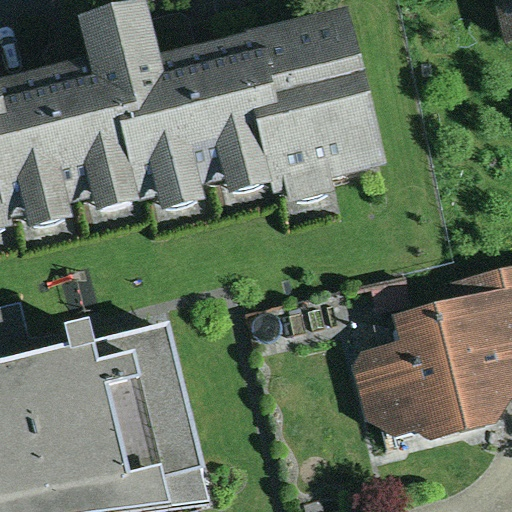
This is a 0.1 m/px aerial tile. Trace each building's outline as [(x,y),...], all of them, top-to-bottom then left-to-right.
[(511,0),(491,0),(504,58),(511,56),(511,0)] [(0,253),(27,247),(31,261),(78,250),(73,230),(89,226),(94,249),(144,238),(141,225),(156,222),(161,242),(209,231),(204,210),(224,205),(229,227),(288,213),(291,226),(334,216),(331,202),(386,189),(348,34),(161,79),(150,35),(79,52),(87,87),(0,108),(0,253)] [(364,362),(354,374),(367,427),(395,446),(417,445),(433,455),(494,441),(511,410),(511,278),(447,294),(454,318),(397,330),(402,355),(364,362)] [(0,391),(69,374),(64,351),(28,344),(21,311),(0,317),(0,391)] [(69,374),(0,391),(0,511),(209,511),(171,344),(95,362),(91,346),(64,351),(69,374)]
